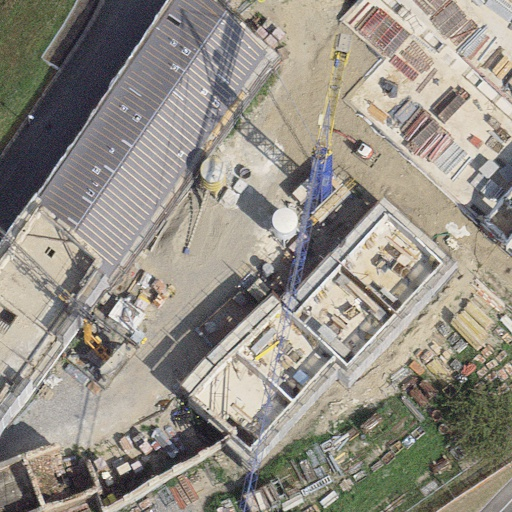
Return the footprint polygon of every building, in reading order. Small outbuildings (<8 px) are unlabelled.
[(273,57),(214,0),(163,0),(34,199),(0,245),(0,429),(117,270),(273,57)] [(511,0),(357,0),(338,21),(381,61),(345,99),(511,255),(511,0)] [(317,195),(342,166),(278,111),(253,141),(317,195)] [(451,267),(378,199),(277,306),(267,297),(182,388),(226,430),(217,440),(247,467),(339,369),(348,378),(451,267)] [(74,435),(0,465),(0,511),(44,511),(97,491),(74,435)]
